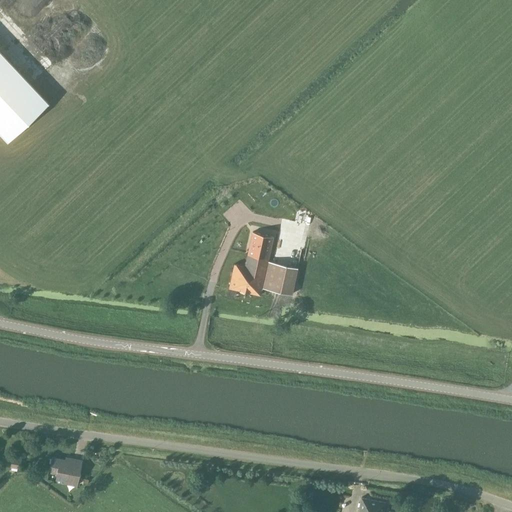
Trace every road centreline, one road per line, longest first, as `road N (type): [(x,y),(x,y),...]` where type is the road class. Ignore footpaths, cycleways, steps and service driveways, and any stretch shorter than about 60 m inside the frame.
road 1 (unclassified): [(511,506),(429,481),(0,422)]
road 2 (tertiary): [(511,400),(0,324)]
